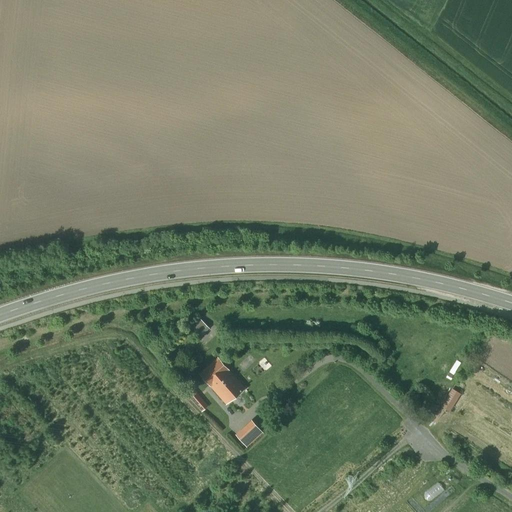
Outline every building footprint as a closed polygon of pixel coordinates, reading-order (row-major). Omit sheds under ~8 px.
[(213,332),(201,317),(188,329),(200,343),(213,332)] [(218,359),(201,374),(210,385),(228,370),(218,359)] [(244,388),(228,370),(210,385),(227,404),(244,388)] [(461,394),(452,388),(441,406),(450,412),(461,394)] [(208,406),(193,389),(187,394),(202,411),(208,406)] [(253,421),(241,432),(253,445),(265,434),(253,421)] [(430,501),(445,490),(439,482),(424,493),(430,501)]
